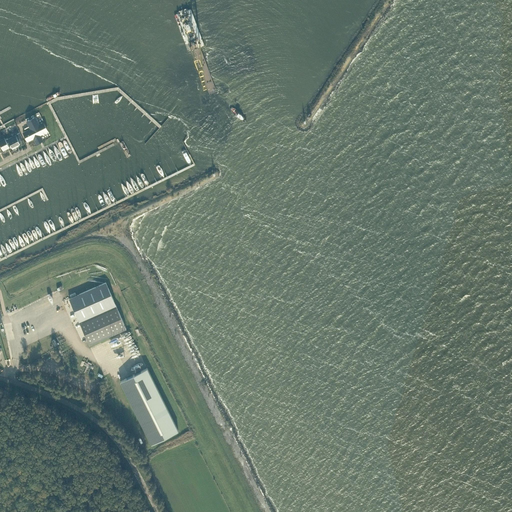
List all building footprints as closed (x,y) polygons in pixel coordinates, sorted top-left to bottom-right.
[(33,138),(36,142),(42,139),(40,135),(47,131),(43,122),(39,125),(36,118),(27,123),(30,129),(23,133),(27,141),(33,138)] [(8,139),(12,148),(18,145),(18,144),(19,143),(15,135),(8,139)] [(0,144),(3,150),(9,147),(4,138),(0,140),(0,144)] [(106,282),(69,298),(89,344),(126,328),(106,282)] [(120,381),(151,444),(178,431),(147,368),(120,381)]
